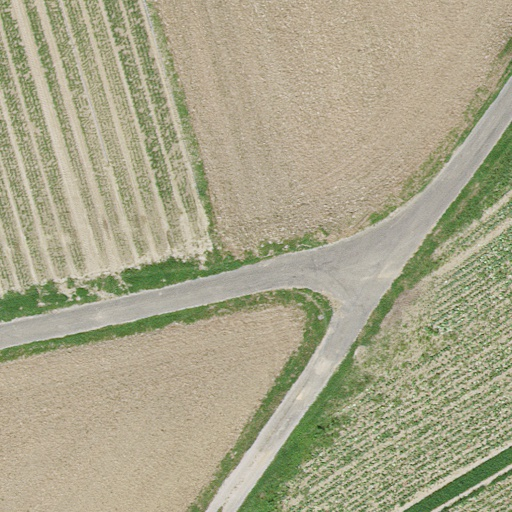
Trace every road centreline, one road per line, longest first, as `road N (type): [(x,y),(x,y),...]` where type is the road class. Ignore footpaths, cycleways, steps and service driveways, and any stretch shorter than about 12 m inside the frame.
road 1 (track): [(217,511),(511,89)]
road 2 (track): [(0,336),(295,268),(385,269)]
